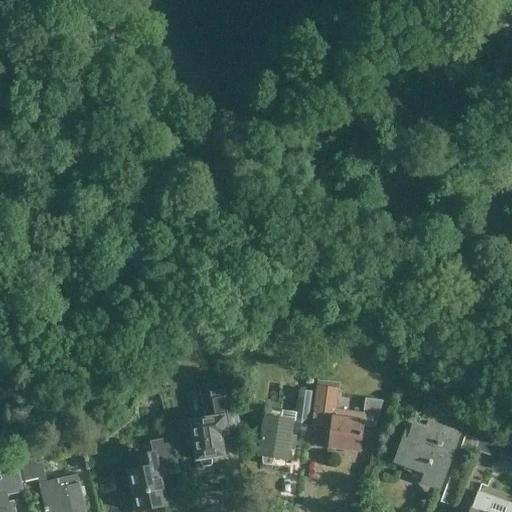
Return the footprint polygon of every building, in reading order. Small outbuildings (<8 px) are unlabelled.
[(336,409),(339,390),(338,390),(339,384),(318,381),(314,405),(311,429),(331,432),(328,448),(358,452),(362,425),(377,428),(384,400),(367,398),(365,413),(336,409)] [(191,423),(182,425),(186,449),(195,447),(197,460),(199,460),(203,468),(215,466),(216,457),(223,456),(220,436),(242,433),(235,386),(200,391),(204,420),(191,422),(191,423)] [(299,402),(296,423),(306,425),(309,404),(310,393),(301,391),(299,402)] [(286,460),(292,421),(264,417),(259,456),(262,457),(264,465),(271,466),(275,459),(286,460)] [(409,425),(395,463),(424,474),(421,483),(439,490),(460,435),(428,423),(426,431),(409,425)] [(467,437),(465,437),(459,453),(471,458),(477,441),(481,430),(471,426),(467,437)] [(127,473),(136,511),(142,511),(166,507),(157,467),(176,463),(172,442),(159,445),(161,453),(140,457),(142,470),(127,473)] [(45,511),(85,511),(79,484),(77,476),(46,483),(41,458),(20,463),(21,467),(17,467),(18,474),(22,473),(23,477),(24,483),(38,480),(45,511)] [(18,475),(18,474),(17,467),(6,470),(9,480),(12,493),(21,491),(19,478),(18,475)] [(441,503),(453,507),(462,483),(450,478),(441,503)] [(511,511),(511,502),(478,490),(472,508),(470,511),(511,511)] [(9,511),(5,494),(0,494),(0,511),(9,511)]
